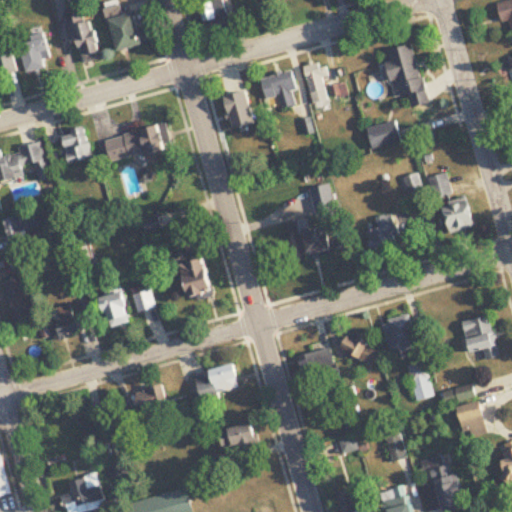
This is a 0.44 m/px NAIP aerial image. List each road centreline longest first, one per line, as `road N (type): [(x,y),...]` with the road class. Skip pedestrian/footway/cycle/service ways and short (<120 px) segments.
road 1 (residential): [(312,511),(165,0)]
road 2 (residential): [(0,397),(511,253)]
road 3 (residential): [(0,121),(423,0)]
road 4 (residential): [(511,249),(439,0)]
road 5 (residential): [(36,511),(0,381)]
